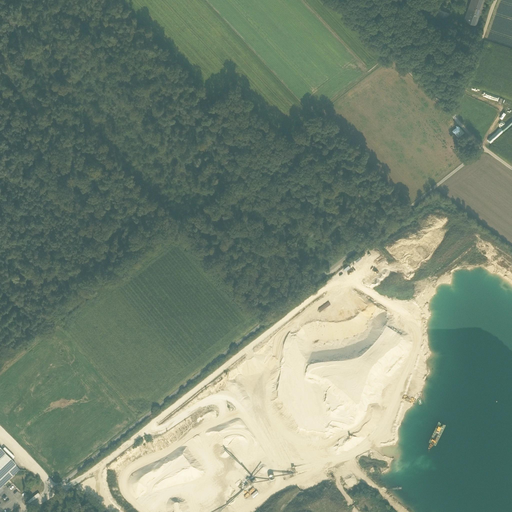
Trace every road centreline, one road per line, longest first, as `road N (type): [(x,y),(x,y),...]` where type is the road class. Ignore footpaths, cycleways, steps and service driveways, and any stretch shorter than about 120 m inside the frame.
road 1 (unclassified): [(484,148),(53,486)]
road 2 (track): [(235,180),(0,369)]
road 3 (track): [(235,180),(393,51)]
road 4 (unclassified): [(494,0),(452,112),(484,148)]
